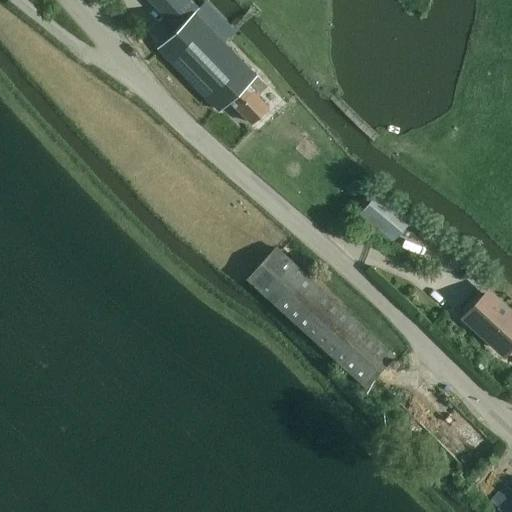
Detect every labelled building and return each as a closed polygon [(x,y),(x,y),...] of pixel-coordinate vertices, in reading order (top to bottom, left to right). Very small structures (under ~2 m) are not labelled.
[(149,0),(177,28),(158,47),(220,112),(231,101),(252,123),(270,106),(259,95),(268,86),(195,11),(199,7),(192,0),(149,0)] [(354,179),(346,188),(354,196),(362,187),(354,179)] [(409,220),(378,194),(361,214),(392,240),(409,220)] [(367,386),(368,386),(395,355),(277,247),(249,278),(367,386)] [(489,287),(460,318),(504,358),(511,349),(511,307),(490,288),(489,287)] [(490,500),(502,511),(511,511),(511,489),(506,483),(490,500)]
